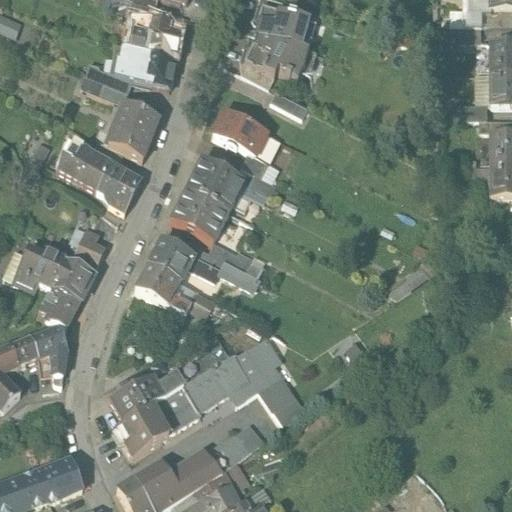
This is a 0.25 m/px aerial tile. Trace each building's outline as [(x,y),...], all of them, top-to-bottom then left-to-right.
[(187,0),(147,0),(147,2),(160,4),(159,6),(180,10),(181,9),(185,10),(187,0)] [(267,2),(260,0),(259,0),(257,12),(279,18),(282,6),(267,2)] [(511,0),(468,0),(468,15),(491,15),(491,17),(511,17),(511,0)] [(279,18),(257,12),(253,24),(257,25),(253,42),(255,43),(243,67),(272,82),(275,76),(295,86),(302,72),(307,55),(300,53),(307,26),(279,18)] [(477,19),(452,19),(452,33),(481,33),(481,21),(477,21),(477,19)] [(0,24),(0,40),(18,44),(21,28),(0,24)] [(179,39),(140,31),(138,40),(143,41),(139,59),(174,66),(179,39)] [(452,33),(437,33),(437,47),(481,48),(481,33),(452,33)] [(129,45),(117,43),(114,54),(127,57),(129,45)] [(511,48),(491,49),(491,81),(511,80),(511,48)] [(174,66),(139,59),(139,60),(127,57),(114,54),(113,54),(108,80),(132,85),(134,85),(133,89),(168,96),(174,66)] [(272,82),(243,67),(240,78),(267,92),(272,82)] [(108,80),(99,78),(97,75),(87,73),(83,85),(126,100),(132,85),(108,80)] [(511,80),(491,81),(491,112),(511,111),(511,80)] [(307,113),(275,96),(269,107),(301,124),(307,113)] [(483,111),(449,111),(449,127),(480,127),(483,127),(483,111)] [(138,166),(155,125),(125,113),(109,154),(138,166)] [(278,145),(223,117),(211,140),(226,147),(224,150),(234,155),(236,152),(246,157),(267,168),(278,145)] [(511,126),(483,127),(480,127),(480,138),(490,138),(490,141),(511,140),(511,126)] [(511,140),(490,141),(490,172),(511,172),(511,140)] [(109,169),(90,160),(84,155),(80,151),(75,162),(71,169),(60,163),(54,178),(77,188),(95,197),(109,169)] [(267,168),(246,157),(239,171),(253,179),(260,182),(267,168)] [(69,159),(60,163),(71,169),(75,162),(69,159)] [(243,186),(201,164),(185,195),(227,217),(243,186)] [(125,177),(109,169),(95,197),(103,201),(103,204),(108,209),(125,177)] [(511,172),(490,173),(490,204),(511,204),(511,172)] [(21,173),(10,176),(11,180),(13,189),(24,187),(21,173)] [(40,181),(21,173),(24,187),(39,187),(40,181)] [(125,177),(108,209),(124,218),(140,185),(125,177)] [(260,182),(253,179),(248,189),(268,199),(273,188),(260,182)] [(227,217),(185,195),(170,224),(212,246),(227,217)] [(83,237),(75,234),(70,246),(78,249),(83,237)] [(97,239),(84,234),(78,249),(74,259),(85,265),(96,269),(104,254),(93,249),(97,239)] [(192,260),(160,244),(146,271),(177,287),(186,269),(200,276),(199,278),(214,285),(219,274),(192,260)] [(240,260),(219,249),(214,259),(234,270),(240,260)] [(223,267),(195,252),(192,260),(219,274),(223,267)] [(26,255),(24,260),(15,256),(2,283),(12,287),(11,288),(32,297),(37,289),(50,294),(64,264),(43,255),(40,262),(26,255)] [(254,263),(242,256),(240,260),(234,270),(233,272),(246,279),(254,263)] [(93,278),(64,264),(50,294),(61,299),(79,306),(93,278)] [(177,287),(146,271),(134,296),(184,321),(189,311),(192,313),(195,308),(192,306),(191,309),(176,302),(175,303),(170,301),(177,287)] [(246,279),(233,272),(230,279),(253,291),(256,284),(246,279)] [(28,304),(12,295),(0,315),(0,318),(14,327),(23,314),(28,304)] [(79,306),(61,299),(49,325),(65,332),(79,306)] [(58,334),(42,339),(49,359),(51,372),(63,370),(66,354),(58,334)] [(42,339),(30,343),(37,364),(49,359),(42,339)] [(30,343),(9,351),(17,372),(37,364),(30,343)] [(213,343),(195,354),(201,365),(220,353),(213,343)] [(122,428),(114,433),(131,463),(167,442),(200,422),(198,419),(238,395),(245,406),(257,398),(277,385),(276,383),(270,374),(278,369),(267,351),(265,352),(262,346),(229,365),(181,393),(122,428)] [(9,351),(0,354),(0,378),(17,372),(9,351)] [(201,365),(173,380),(181,393),(229,365),(220,354),(220,353),(201,365)] [(63,370),(51,372),(53,387),(61,391),(63,370)] [(146,372),(124,383),(130,393),(151,382),(146,372)] [(18,400),(0,380),(0,414),(2,417),(18,400)] [(130,393),(108,404),(122,428),(181,393),(173,380),(156,390),(151,382),(130,393)] [(277,385),(257,398),(272,419),(290,407),(291,406),(277,385)] [(272,419),(271,420),(281,435),(300,420),(290,407),(272,419)] [(259,452),(244,434),(233,442),(248,460),(259,452)] [(233,442),(203,461),(219,482),(248,460),(233,442)] [(179,475),(171,481),(177,491),(169,496),(176,508),(219,482),(203,461),(201,459),(178,474),(179,475)] [(70,465),(34,477),(47,506),(48,508),(81,493),(70,465)] [(159,469),(132,485),(147,511),(149,511),(152,511),(169,511),(173,510),(176,508),(169,496),(177,491),(171,481),(168,482),(159,469)] [(34,477),(15,484),(26,511),(31,511),(47,506),(34,477)] [(176,508),(173,510),(173,511),(198,511),(227,495),(219,482),(176,508)] [(26,511),(15,484),(0,489),(0,511),(26,511)] [(147,511),(132,485),(116,495),(125,511),(147,511)] [(198,511),(241,511),(240,510),(237,511),(236,511),(227,495),(198,511)]
